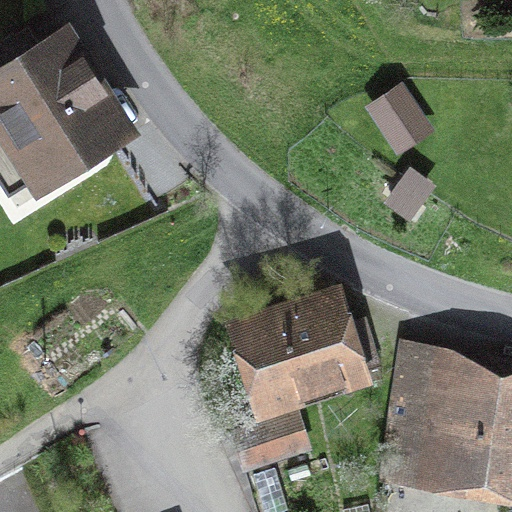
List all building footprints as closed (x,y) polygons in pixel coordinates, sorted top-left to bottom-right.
[(112,129),(58,44),(42,54),(23,25),(0,39),(0,115),(38,175),(112,129)] [(401,90),(374,108),(399,145),(425,127),(401,90)] [(367,343),(349,349),(328,282),(232,313),(260,404),(375,368),(367,343)] [(511,376),(426,362),(428,348),(400,344),(381,465),(511,487),(511,376)] [(300,411),(233,432),(258,511),(300,511),(329,503),(300,411)]
